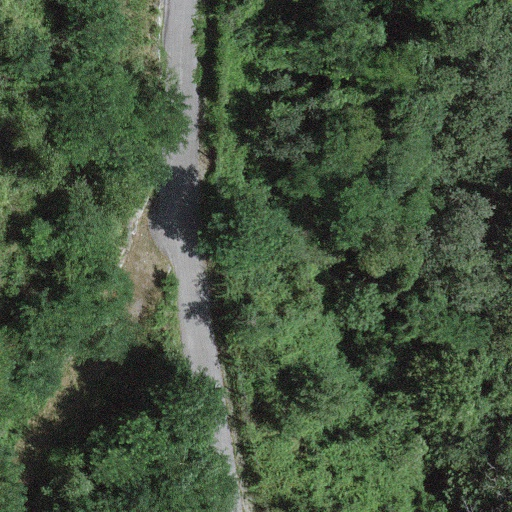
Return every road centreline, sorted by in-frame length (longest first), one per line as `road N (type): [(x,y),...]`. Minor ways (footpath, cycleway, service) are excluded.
road 1 (unclassified): [(236,511),(196,334),(179,203),(182,0)]
road 2 (track): [(179,203),(96,371),(36,439),(0,498)]
